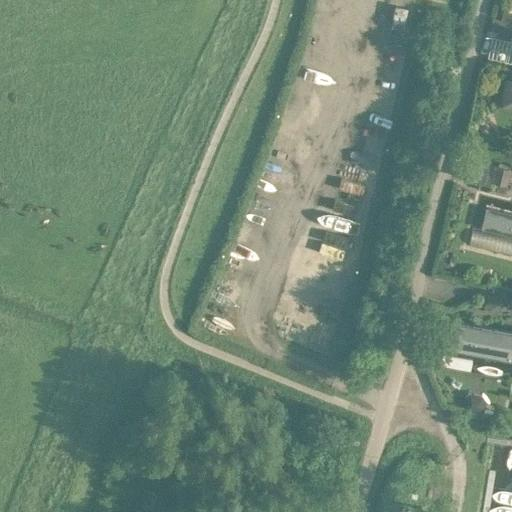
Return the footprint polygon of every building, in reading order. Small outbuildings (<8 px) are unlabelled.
[(407,3),(395,0),(390,21),(403,23),(407,3)] [(511,8),(503,7),(501,13),(492,11),(489,25),(511,30),(511,8)] [(511,77),(505,76),(500,102),(511,104),(511,77)] [(459,149),(458,152),(453,169),(489,179),(491,175),(506,179),(511,163),(459,149)] [(511,210),(485,204),(480,227),(511,234),(511,210)] [(314,245),(340,252),(347,229),(320,222),(314,245)] [(511,327),(448,316),(443,346),(511,357),(511,327)]
